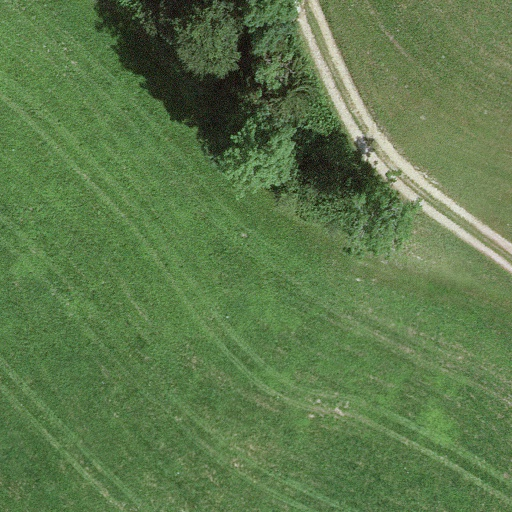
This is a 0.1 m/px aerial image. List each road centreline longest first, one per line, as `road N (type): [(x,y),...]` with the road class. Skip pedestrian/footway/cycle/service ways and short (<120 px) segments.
road 1 (track): [(95,0),(250,186),(291,223),(511,318)]
road 2 (track): [(511,259),(394,174),(357,121),(306,0)]
